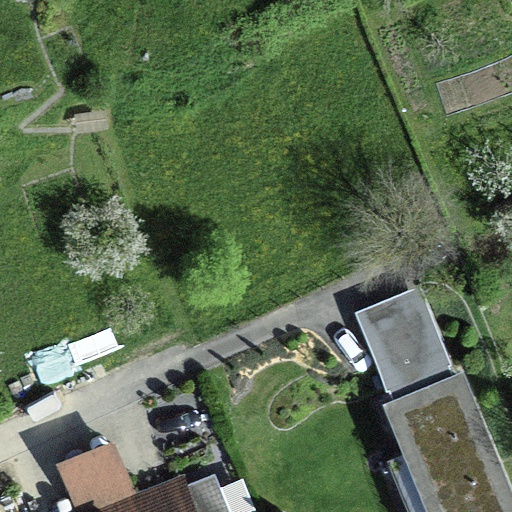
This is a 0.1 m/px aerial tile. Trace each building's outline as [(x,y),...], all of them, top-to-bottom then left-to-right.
[(465,19),(491,7),(488,0),(466,0),(458,4),(465,19)] [(106,124),(105,107),(74,110),(76,126),(106,124)] [(388,388),(455,360),(421,279),(354,307),(388,388)] [(509,511),(455,379),(390,406),(433,511),(509,511)] [(0,511),(25,511),(13,484),(0,489),(0,511)] [(181,511),(174,493),(149,503),(125,511),(181,511)]
